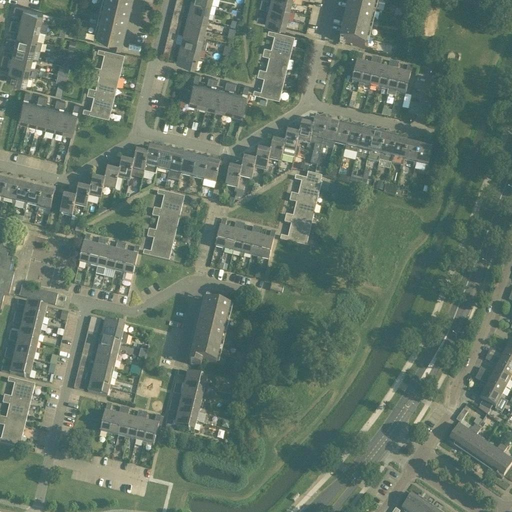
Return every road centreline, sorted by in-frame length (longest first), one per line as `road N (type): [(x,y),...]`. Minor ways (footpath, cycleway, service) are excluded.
road 1 (residential): [(35,511),(87,303)]
road 2 (residential): [(511,256),(451,410),(426,451)]
road 3 (residential): [(303,108),(226,155),(138,136)]
road 4 (tertiary): [(456,314),(511,168)]
road 5 (residential): [(138,136),(66,180),(0,164)]
road 6 (residential): [(138,136),(170,0)]
road 7 (residential): [(435,138),(303,108)]
road 8 (tertiary): [(396,431),(456,314)]
road 9 (tertiary): [(456,314),(388,424)]
road 10 (residential): [(87,303),(135,314),(198,281)]
